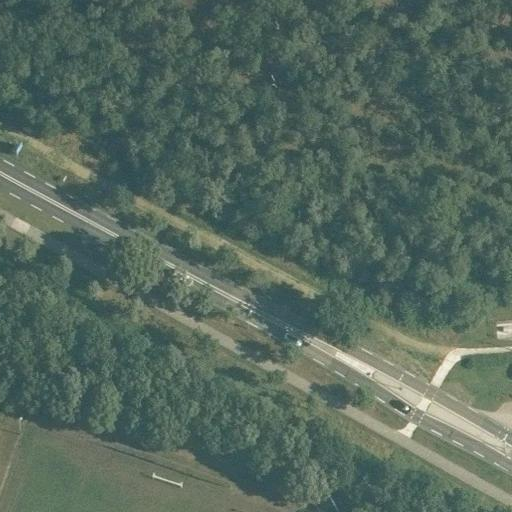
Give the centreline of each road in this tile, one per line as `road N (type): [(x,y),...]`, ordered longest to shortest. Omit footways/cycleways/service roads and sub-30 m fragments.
road 1 (primary): [(319,344),(0,172)]
road 2 (primary): [(319,344),(398,404),(511,470)]
road 3 (primary): [(511,441),(399,375),(319,344)]
